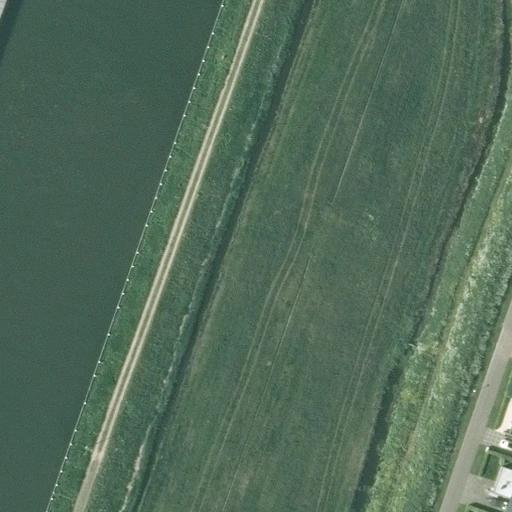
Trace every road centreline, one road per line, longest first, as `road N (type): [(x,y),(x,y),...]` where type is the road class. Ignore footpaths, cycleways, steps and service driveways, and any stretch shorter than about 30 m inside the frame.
road 1 (track): [(78,511),(258,0)]
road 2 (residential): [(446,511),(511,320)]
